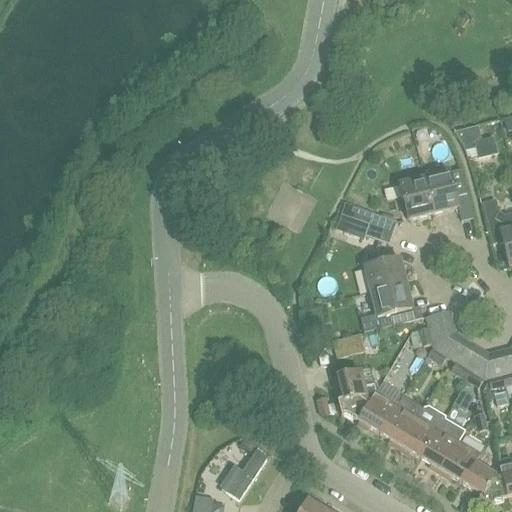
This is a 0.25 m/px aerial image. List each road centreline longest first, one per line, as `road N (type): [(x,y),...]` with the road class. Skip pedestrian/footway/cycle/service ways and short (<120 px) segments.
road 1 (unclassified): [(390,511),(323,470),(305,448),(274,313),(241,290),(166,289)]
road 2 (unclassified): [(166,289),(170,180),(180,165),(292,90),(308,62),(323,0)]
road 3 (residential): [(511,295),(454,245),(437,246),(425,261),(425,277),(474,340),(495,344),(511,335)]
road 4 (residential): [(161,511),(173,415),(166,289)]
